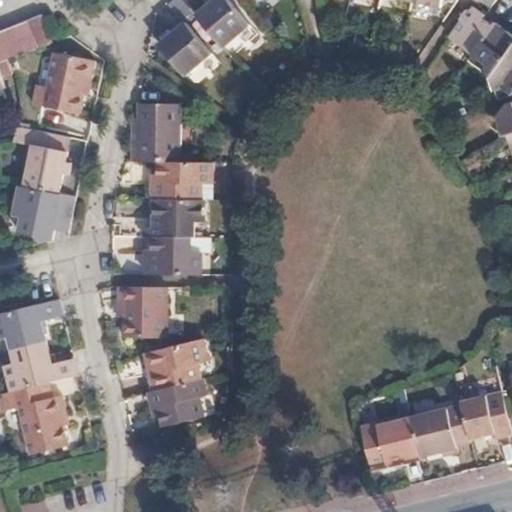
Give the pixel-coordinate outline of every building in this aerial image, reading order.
[(210,0),(196,13),(223,44),(248,23),(229,0),(210,0)] [(502,0),(481,0),(481,1),(493,12),(502,0)] [(511,35),(490,18),(491,14),(481,7),(478,9),(476,7),(467,20),(469,22),(458,38),(480,55),(474,61),(508,86),(507,96),(509,97),(511,96),(511,105),(501,118),(503,126),(511,124),(511,128),(511,35)] [(38,48),(52,43),(41,15),(29,20),(38,48)] [(24,54),(38,48),(29,20),(14,26),(24,54)] [(212,50),(186,20),(174,30),(170,26),(160,34),(164,39),(160,41),(185,72),(212,50)] [(12,58),(24,54),(14,26),(0,31),(12,58)] [(11,58),(12,58),(0,31),(0,90),(3,89),(0,78),(0,74),(14,70),(11,58)] [(92,81),(97,60),(57,49),(48,85),(38,83),(34,102),(79,112),(87,80),(92,81)] [(179,101),(138,100),(137,142),(131,142),(131,159),(157,160),(178,160),(179,101)] [(33,142),(23,185),(58,192),(62,172),(68,174),(72,158),(65,157),(67,149),(60,147),(62,134),(17,125),(15,138),(33,142)] [(60,147),(67,149),(70,136),(62,134),(60,147)] [(214,181),(215,160),(178,160),(157,160),(156,179),(150,179),(150,197),(153,197),(201,198),(202,181),(214,181)] [(39,243),(52,240),(53,230),(55,221),(72,224),(77,196),(58,192),(23,185),(20,184),(15,211),(23,213),(19,228),(34,232),(39,243)] [(150,235),(190,235),(193,235),(194,219),(205,219),(205,198),(201,198),(153,197),(152,224),(143,224),(142,235),(150,235)] [(53,230),(70,233),(72,224),(55,221),(53,230)] [(142,272),(199,272),(199,249),(190,249),(190,235),(150,235),(150,258),(143,258),(142,272)] [(164,334),(166,284),(121,283),(121,301),(125,301),(125,334),(164,334)] [(10,347),(44,339),(39,320),(63,314),(59,298),(0,312),(0,335),(7,334),(10,347)] [(206,356),(202,337),(149,350),(153,368),(147,370),(151,388),(189,379),(186,361),(206,356)] [(46,382),(77,375),(73,356),(50,362),(44,339),(10,347),(13,359),(4,362),(11,390),(46,382)] [(149,350),(143,351),(147,370),(153,368),(149,350)] [(203,376),(189,379),(151,388),(148,389),(152,405),(159,404),(163,425),(204,414),(199,393),(206,392),(203,376)] [(49,395),(46,382),(11,390),(6,391),(9,406),(17,405),(28,451),(66,442),(59,414),(64,413),(58,393),(49,395)] [(511,433),(501,390),(459,400),(460,404),(469,436),(493,430),(495,436),(511,433)] [(6,391),(0,392),(0,405),(1,408),(9,406),(6,391)] [(460,404),(410,416),(419,455),(455,446),(455,443),(470,440),(469,436),(460,404)] [(410,416),(361,428),(371,466),(419,455),(410,416)]
